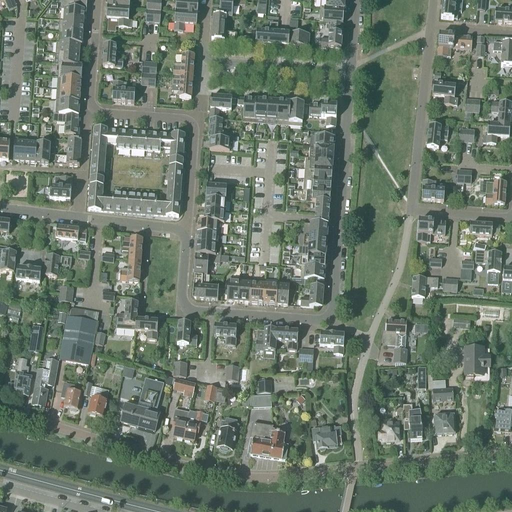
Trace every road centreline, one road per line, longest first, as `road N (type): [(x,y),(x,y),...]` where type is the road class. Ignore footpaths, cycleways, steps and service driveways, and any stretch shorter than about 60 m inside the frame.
road 1 (unclassified): [(0,411),(226,476),(511,455)]
road 2 (residential): [(186,230),(181,301),(190,311),(328,318),(350,72)]
road 3 (residential): [(186,230),(193,131),(183,122),(97,114),(88,102),(96,0)]
road 4 (residential): [(431,28),(409,211),(511,217)]
road 5 (residential): [(207,0),(201,61),(350,72)]
road 6 (residential): [(0,210),(186,230)]
road 7 (residential): [(0,472),(141,510)]
